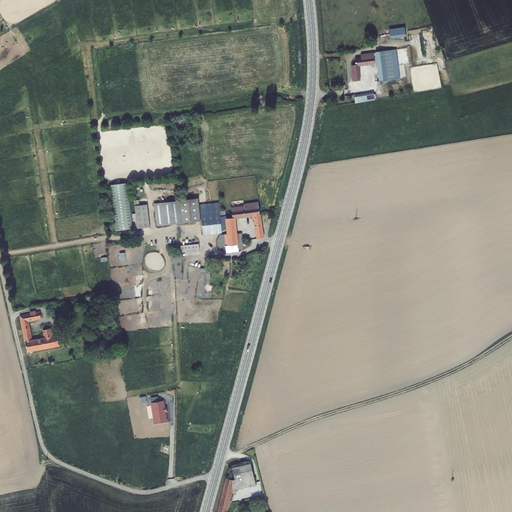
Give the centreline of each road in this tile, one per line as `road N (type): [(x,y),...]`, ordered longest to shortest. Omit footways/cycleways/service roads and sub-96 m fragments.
road 1 (secondary): [(309,0),(307,128),(205,511)]
road 2 (track): [(0,265),(48,456),(139,491),(215,475)]
road 3 (track): [(220,457),(449,377),(511,337)]
road 4 (unknown): [(145,136),(155,232),(191,230),(223,253),(278,243)]
